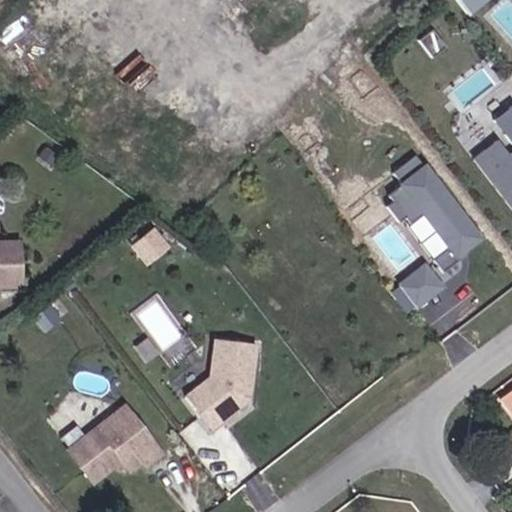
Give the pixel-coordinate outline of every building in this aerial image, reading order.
[(467,10),(477,0),(467,0),(463,5),(467,10)] [(473,26),(460,15),(450,28),(462,39),(473,26)] [(99,66),(87,58),(58,97),(70,108),(99,66)] [(188,130),(110,72),(69,128),(151,187),(188,130)] [(511,105),(494,119),(511,143),(511,150),(508,154),(497,139),(473,157),(511,208),(511,105)] [(474,242),(411,158),(389,175),(398,187),(384,198),(388,204),(382,209),(394,225),(400,220),(405,227),(419,216),(444,250),(427,263),(437,276),(455,262),(452,258),(474,242)] [(131,246),(149,264),(172,242),(154,224),(131,246)] [(0,285),(22,281),(11,237),(0,239),(0,285)] [(435,290),(419,269),(393,288),(409,309),(435,290)] [(219,336),(213,376),(189,396),(216,429),(252,399),(260,340),(219,336)] [(197,362),(176,380),(185,391),(206,373),(197,362)] [(511,387),(499,397),(511,414),(511,387)] [(167,451),(129,405),(74,449),(98,481),(127,459),(136,468),(148,456),(154,463),(167,451)]
